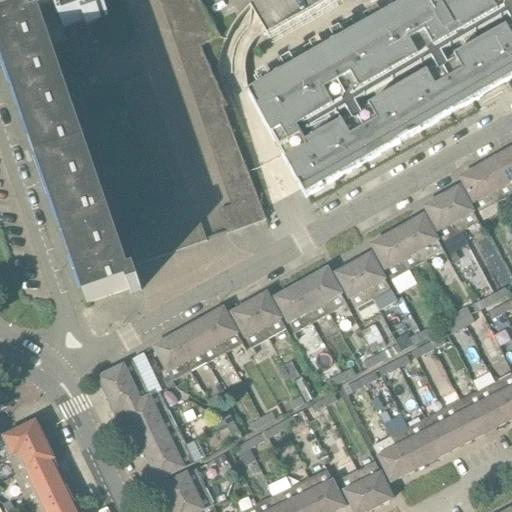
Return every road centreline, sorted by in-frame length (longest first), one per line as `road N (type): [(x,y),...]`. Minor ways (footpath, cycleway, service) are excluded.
road 1 (residential): [(511,120),(55,375)]
road 2 (residential): [(55,375),(59,293),(0,122)]
road 3 (tertiary): [(127,511),(55,375)]
